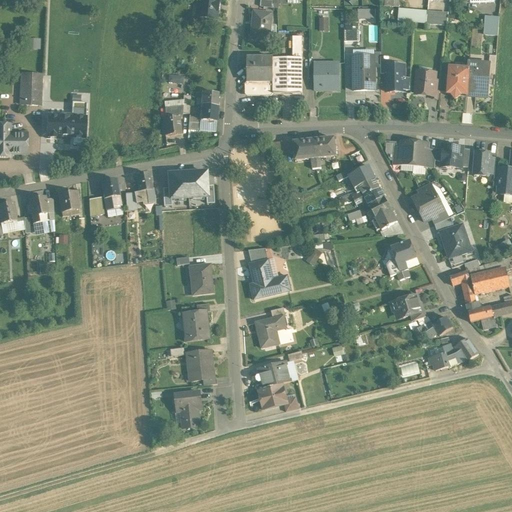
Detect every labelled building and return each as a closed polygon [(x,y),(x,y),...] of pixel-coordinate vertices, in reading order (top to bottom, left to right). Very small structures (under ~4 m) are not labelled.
[(197,0),(197,5),(200,5),(199,19),(204,19),(205,21),(209,22),(211,20),(216,20),(218,0),(197,0)] [(272,0),(260,0),(260,7),(273,9),(272,0)] [(399,0),(384,0),(384,8),(399,9),(399,0)] [(405,26),(405,23),(406,10),(399,10),(397,25),(405,26)] [(426,12),(406,10),(405,23),(425,24),(426,12)] [(272,15),(254,13),(251,38),(269,40),(272,15)] [(448,15),(427,13),(426,25),(447,27),(448,15)] [(499,18),(485,17),(484,29),(498,31),(498,28),(499,18)] [(328,19),(320,19),(320,32),(329,32),(328,19)] [(358,27),(344,28),(344,42),(359,42),(358,27)] [(292,59),(273,59),(273,83),(273,95),(302,95),(302,37),(292,37),(292,59)] [(40,40),(27,39),(27,50),(40,51),(40,40)] [(373,57),(353,57),(353,92),(375,92),(374,66),(374,57),(373,57)] [(273,59),(250,59),(250,66),(247,66),(247,83),(273,83),(273,59)] [(489,64),(469,63),(468,70),(466,96),(466,97),(487,99),(489,75),(489,65),(489,64)] [(339,92),(339,64),(315,64),(315,67),(315,79),(315,92),(339,92)] [(387,67),(387,75),(386,75),(387,93),(404,93),(404,92),(403,92),(403,79),(403,67),(387,67)] [(468,70),(450,69),(449,76),(448,93),(450,93),(455,100),(461,95),(466,96),(468,70)] [(41,76),(21,75),(20,106),(40,106),(41,76)] [(435,76),(426,75),(425,76),(418,75),(416,95),(431,97),(432,97),(434,83),(434,82),(435,76)] [(449,76),(441,75),(440,82),(439,93),(448,93),(449,76)] [(440,82),(434,82),(434,83),(432,97),(431,97),(431,99),(438,100),(439,93),(440,82)] [(273,83),(247,83),(245,85),(245,95),(247,98),(271,97),(273,95),(273,83)] [(188,92),(169,93),(170,100),(188,100),(188,92)] [(202,93),(191,92),(190,101),(199,102),(199,105),(201,105),(202,93)] [(218,95),(202,93),(201,105),(201,107),(217,108),(218,95)] [(190,101),(183,101),(182,107),(182,115),(189,115),(190,101)] [(71,118),(48,117),(47,139),(69,140),(69,138),(74,139),(74,143),(84,143),(87,104),(72,103),(71,118)] [(182,107),(164,109),(166,120),(179,118),(179,119),(182,119),(182,115),(182,107)] [(217,108),(201,107),(200,121),(215,123),(217,108)] [(166,120),(163,120),(164,137),(180,135),(179,119),(179,118),(166,120)] [(200,124),(188,123),(188,131),(199,132),(200,124)] [(9,126),(0,126),(0,158),(9,158),(9,155),(26,155),(26,135),(9,135),(9,126)] [(334,139),(294,144),(296,161),(311,160),(320,159),(336,157),(334,139)] [(415,144),(402,143),(402,149),(400,166),(401,166),(413,167),(415,144)] [(394,145),(386,144),(385,153),(389,160),(393,160),(394,148),(394,145)] [(428,145),(415,144),(413,167),(425,168),(426,168),(427,151),(428,145)] [(463,148),(442,146),(442,151),(441,162),(441,169),(461,170),(462,168),(463,150),(463,148)] [(394,148),(393,160),(392,166),(401,167),(401,166),(400,166),(402,149),(394,148)] [(470,151),(463,150),(462,168),(468,169),(470,151)] [(435,152),(427,151),(426,168),(425,168),(425,169),(434,170),(435,162),(435,152)] [(490,156),(482,156),(483,154),(475,153),(474,173),(479,174),(481,177),(488,177),(488,175),(489,159),(490,156)] [(320,159),(311,160),(312,170),(321,170),(320,159)] [(349,177),(355,190),(374,180),(368,168),(349,177)] [(511,170),(501,170),(499,188),(498,193),(501,196),(511,196),(511,170)] [(206,199),(207,199),(206,187),(205,174),(187,175),(188,200),(206,199)] [(148,175),(136,177),(139,193),(134,194),(136,204),(143,203),(147,202),(146,192),(151,190),(150,184),(152,183),(151,177),(149,178),(148,175)] [(171,200),(188,200),(187,175),(168,176),(169,189),(170,200),(171,200)] [(116,180),(101,183),(106,211),(113,210),(111,199),(119,197),(118,192),(121,192),(120,185),(117,186),(116,180)] [(355,190),(354,190),(357,195),(355,196),(354,194),(351,195),(355,202),(364,197),(379,190),(374,180),(355,190)] [(430,184),(416,192),(419,197),(433,190),(430,184)] [(206,199),(206,205),(214,204),(213,187),(206,187),(207,199),(206,199)] [(163,190),(164,207),(171,207),(171,200),(170,200),(169,189),(163,190)] [(143,206),(155,204),(153,190),(151,190),(146,192),(147,202),(143,203),(143,206)] [(345,190),(335,193),(338,200),(342,198),(348,196),(345,190)] [(379,190),(364,197),(367,203),(369,207),(385,199),(379,190)] [(419,197),(412,200),(418,212),(439,201),(433,190),(419,197)] [(75,193),(58,196),(61,213),(78,211),(75,193)] [(351,195),(348,196),(342,198),(344,205),(349,204),(355,202),(351,195)] [(119,197),(111,199),(113,210),(121,208),(119,197)] [(355,202),(349,204),(352,210),(367,203),(364,197),(355,202)] [(45,198),(29,201),(30,207),(27,208),(28,214),(31,213),(32,217),(38,216),(48,214),(45,198)] [(101,199),(89,201),(90,218),(104,215),(101,199)] [(385,199),(369,207),(372,212),(369,213),(371,217),(369,218),(371,223),(376,220),(391,212),(385,199)] [(439,201),(418,212),(424,223),(431,220),(445,213),(439,201)] [(12,204),(0,206),(0,221),(1,224),(15,222),(12,204)] [(360,211),(347,216),(350,222),(362,218),(360,211)] [(391,212),(376,220),(382,232),(387,229),(388,230),(389,229),(389,228),(397,224),(391,212)] [(445,213),(431,220),(434,226),(449,220),(445,213)] [(471,253),(463,226),(440,233),(443,243),(446,243),(451,259),(471,253)] [(323,235),(313,236),(315,243),(324,242),(323,235)] [(409,243),(403,245),(402,244),(401,245),(401,246),(392,249),(396,261),(398,265),(398,264),(415,258),(409,243)] [(265,250),(249,252),(252,265),(265,262),(267,261),(265,250)] [(188,258),(176,260),(177,267),(189,265),(188,258)] [(415,258),(398,264),(402,273),(407,271),(408,271),(405,265),(416,261),(415,258)] [(509,259),(484,266),(469,271),(471,279),(506,270),(506,271),(511,270),(509,259)] [(394,265),(388,268),(391,277),(397,275),(402,273),(398,264),(398,265),(396,261),(393,262),(394,265)] [(416,261),(405,265),(408,271),(418,266),(416,261)] [(476,261),(464,265),(466,272),(479,267),(476,261)] [(271,272),(267,273),(265,262),(252,265),(249,266),(254,285),(250,286),(254,301),(291,292),(287,277),(273,281),(271,272)] [(210,266),(189,268),(190,283),(193,283),(194,297),(213,294),(210,266)] [(506,270),(471,279),(475,296),(510,288),(506,271),(506,270)] [(402,273),(397,275),(400,281),(410,278),(407,271),(402,273)] [(470,281),(467,273),(450,279),(453,287),(462,283),(462,285),(461,285),(462,291),(463,291),(466,306),(467,306),(476,304),(470,280),(470,281)] [(416,296),(390,304),(393,313),(400,311),(402,319),(411,316),(422,313),(421,312),(416,296)] [(174,301),(167,302),(168,311),(175,310),(174,301)] [(360,312),(358,302),(352,304),(355,314),(360,312)] [(480,311),(478,303),(476,304),(467,306),(470,324),(481,321),(483,331),(496,328),(494,319),(495,319),(494,318),(493,318),(491,308),(480,311)] [(511,303),(508,304),(491,308),(493,318),(494,318),(511,313),(511,303)] [(284,309),(271,312),(272,320),(283,317),(283,318),(285,318),(284,309)] [(422,313),(411,316),(413,322),(418,321),(426,318),(424,311),(421,312),(422,313)] [(197,313),(182,315),(185,343),(210,340),(208,323),(207,323),(206,313),(206,312),(197,313)] [(272,320),(257,324),(260,336),(258,336),(261,349),(279,345),(276,330),(286,328),(283,318),(283,317),(272,320)] [(426,318),(418,321),(421,327),(425,334),(434,329),(433,327),(428,318),(426,318)] [(433,327),(434,329),(425,334),(429,341),(433,339),(438,335),(439,337),(453,329),(446,318),(433,327)] [(421,327),(413,332),(417,339),(425,334),(421,327)] [(165,331),(149,333),(151,349),(166,348),(165,331)] [(367,335),(354,339),(356,344),(359,343),(360,348),(370,345),(367,335)] [(467,339),(455,348),(453,344),(442,348),(445,355),(449,368),(449,369),(464,362),(466,364),(478,356),(467,339)] [(346,346),(335,349),(337,357),(348,355),(346,346)] [(184,349),(169,351),(170,358),(185,356),(184,349)] [(211,352),(187,355),(189,369),(193,369),(194,382),(203,381),(214,380),(214,379),(211,352)] [(301,353),(288,356),(290,363),(303,360),(301,353)] [(445,355),(429,359),(431,366),(434,365),(435,372),(449,368),(445,355)] [(286,363),(259,371),(264,390),(279,386),(291,383),(286,363)] [(402,365),(403,376),(421,373),(419,363),(402,365)] [(214,380),(203,381),(204,387),(217,386),(216,379),(214,379),(214,380)] [(264,390),(258,392),(263,411),(284,406),(284,405),(283,402),(279,386),(264,390)] [(200,394),(175,396),(177,413),(181,413),(183,430),(200,428),(198,411),(202,410),(201,407),(200,394)] [(296,399),(283,402),(284,405),(284,406),(286,413),(298,410),(296,399)]
